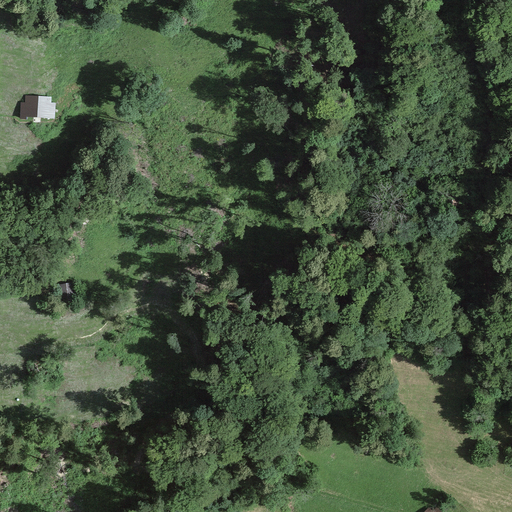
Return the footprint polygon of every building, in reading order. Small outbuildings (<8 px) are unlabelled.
[(27,118),(27,115),(49,115),(49,100),(26,100),(26,104),(20,104),(20,118),(27,118)] [(448,187),(446,200),(453,201),(455,189),(448,187)] [(459,203),(462,190),(455,189),(453,201),(459,203)] [(55,294),(57,302),(75,299),(73,285),(58,287),(59,293),(55,294)] [(42,398),(37,399),(39,414),(48,413),(47,409),(56,408),(55,394),(42,396),(42,398)]
